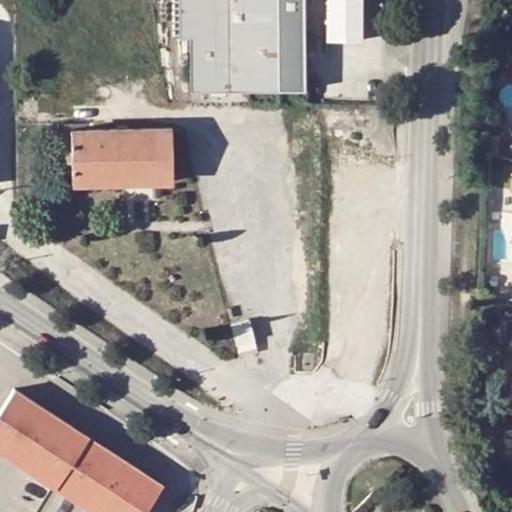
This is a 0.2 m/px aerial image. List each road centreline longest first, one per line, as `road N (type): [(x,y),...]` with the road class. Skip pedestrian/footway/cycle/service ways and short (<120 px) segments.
road 1 (tertiary): [(429,0),(420,300)]
road 2 (tertiary): [(0,303),(200,434)]
road 3 (tertiary): [(434,459),(420,300)]
road 4 (tertiary): [(420,300),(396,385),(363,443)]
